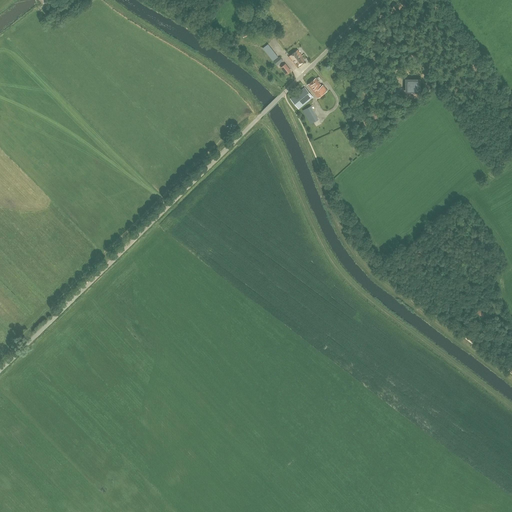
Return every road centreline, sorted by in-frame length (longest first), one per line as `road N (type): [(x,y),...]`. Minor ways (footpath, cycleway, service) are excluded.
road 1 (unclassified): [(0,369),(380,0)]
road 2 (track): [(106,0),(212,70),(259,118)]
road 3 (track): [(146,0),(283,94)]
